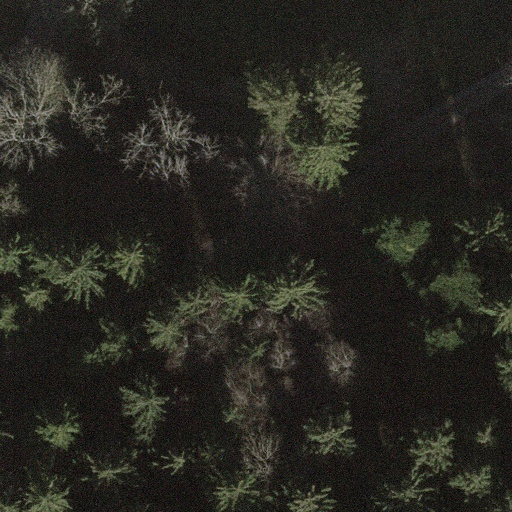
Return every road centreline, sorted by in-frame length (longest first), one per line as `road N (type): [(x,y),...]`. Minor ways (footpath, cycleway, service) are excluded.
road 1 (track): [(0,375),(145,304),(511,89)]
road 2 (track): [(0,99),(64,15),(64,0)]
